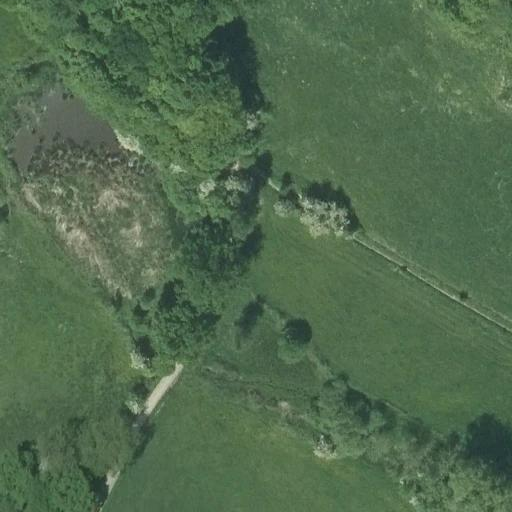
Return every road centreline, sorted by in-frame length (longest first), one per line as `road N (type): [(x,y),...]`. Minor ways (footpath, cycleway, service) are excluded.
road 1 (track): [(89,511),(218,298),(227,250),(221,163)]
road 2 (track): [(221,163),(199,131),(92,53),(53,0)]
